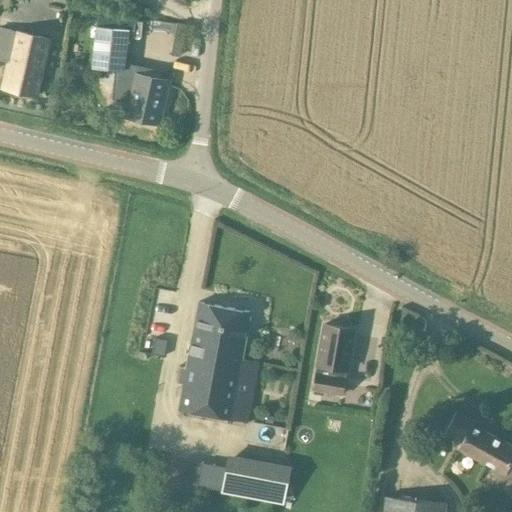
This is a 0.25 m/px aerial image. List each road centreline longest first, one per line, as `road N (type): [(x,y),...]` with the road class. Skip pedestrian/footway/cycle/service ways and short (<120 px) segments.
road 1 (tertiary): [(511,348),(188,180)]
road 2 (tertiary): [(188,180),(0,134)]
road 3 (unclassified): [(188,180),(215,0)]
